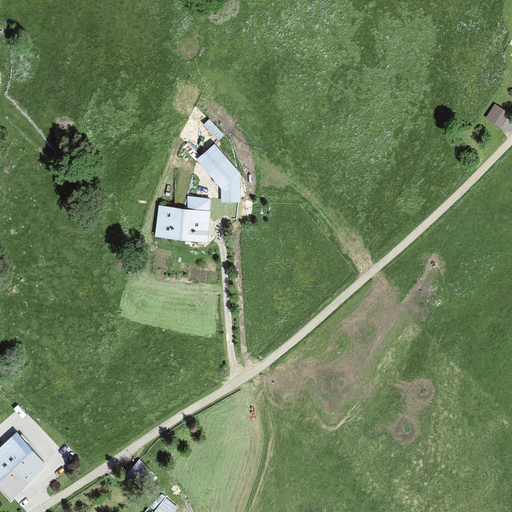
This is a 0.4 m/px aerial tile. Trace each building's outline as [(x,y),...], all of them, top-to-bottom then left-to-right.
[(9,35),(10,33),(10,30),(9,28),(8,27),(2,26),(1,36),(7,37),(8,36),(9,35)] [(504,126),(511,112),(511,111),(499,104),(491,118),(504,126)] [(212,119),(208,123),(223,138),(228,133),(212,119)] [(211,145),(197,157),(221,185),(222,201),(237,201),(237,174),(211,145)] [(210,199),(185,196),(184,206),(209,209),(210,199)] [(184,206),(157,203),(154,235),(206,241),(210,209),(209,209),(184,206)] [(20,431),(1,446),(2,449),(28,479),(47,463),(20,431)] [(13,492),(28,479),(2,449),(1,446),(0,447),(0,480),(12,494),(14,496),(14,495),(13,492)] [(121,484),(118,486),(129,497),(121,505),(123,507),(133,497),(121,484)] [(129,497),(118,486),(108,496),(118,508),(121,505),(129,497)]
